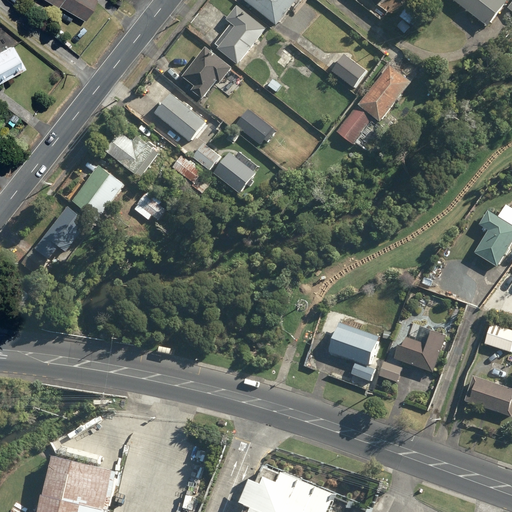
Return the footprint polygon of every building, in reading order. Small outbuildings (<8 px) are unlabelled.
[(60,6),(85,22),(98,0),(97,0),(45,0),(58,8),(60,6)] [(245,0),(278,25),(297,0),(245,0)] [(329,9),(316,0),(310,0),(308,3),(324,16),(329,9)] [(450,0),(486,29),(506,3),(501,0),(450,0)] [(218,48),(238,64),(267,28),(238,5),(227,19),(231,22),(215,42),(220,46),(218,48)] [(399,18),(409,25),(416,16),(407,9),(399,18)] [(301,55),(289,45),(276,61),(288,71),(301,55)] [(0,83),(26,69),(13,46),(0,52),(0,83)] [(193,89),(204,98),(218,80),(221,83),(233,67),(207,47),(184,76),(196,85),(193,89)] [(331,70),(354,87),(366,70),(344,54),(331,70)] [(364,105),(387,123),(417,83),(395,66),(364,105)] [(269,85),(276,91),(281,86),(273,79),(269,85)] [(160,114),(196,142),(211,122),(192,108),(194,106),(189,102),(188,104),(176,94),(160,114)] [(319,111),(305,101),(298,110),(312,121),(319,111)] [(341,132),(357,145),(377,120),(361,107),(341,132)] [(239,127),(264,145),(277,129),(252,110),(239,127)] [(0,142),(11,129),(4,120),(0,123),(0,142)] [(111,152),(142,176),(161,151),(142,136),(137,142),(126,133),(111,152)] [(193,156),(210,169),(220,156),(203,143),(193,156)] [(213,173),(239,192),(254,171),(229,152),(213,173)] [(202,172),(180,156),(173,167),(194,183),(202,172)] [(78,201),(103,221),(132,186),(107,166),(78,201)] [(142,205),(157,216),(165,206),(150,195),(142,205)] [(41,249),(54,260),(65,247),(72,252),(95,223),(75,207),(41,249)] [(475,254),(497,268),(511,243),(511,227),(488,212),(479,226),(489,232),(475,254)] [(41,230),(47,236),(54,228),(49,223),(41,230)] [(20,272),(36,284),(47,268),(59,277),(64,270),(37,249),(20,272)] [(328,353),(368,367),(378,338),(338,324),(328,353)] [(484,345),(510,354),(511,348),(511,332),(491,325),(484,345)] [(394,360),(433,374),(446,337),(433,332),(433,330),(420,326),(414,343),(401,339),(394,360)] [(379,376),(397,383),(402,370),(385,363),(379,376)] [(353,374),(372,380),(375,371),(356,365),(353,374)] [(465,403),(511,419),(511,418),(511,390),(473,378),(465,403)] [(113,511),(114,510),(113,509),(123,471),(61,456),(47,511),(113,511)] [(335,511),(343,493),(289,470),(285,480),(271,474),(268,481),(257,476),(245,503),(253,506),(250,511),(335,511)]
